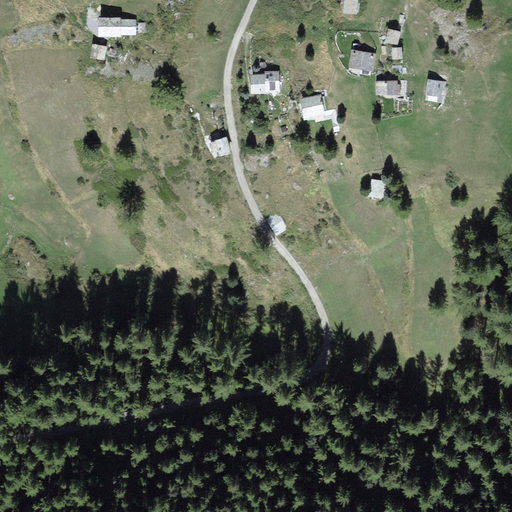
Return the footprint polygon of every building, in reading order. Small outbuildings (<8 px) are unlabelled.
[(358,0),(341,0),(340,14),(357,15),(358,0)] [(120,15),(98,14),(97,37),(119,38),(120,15)] [(135,33),(134,18),(123,19),(124,34),(135,33)] [(401,28),(387,24),(383,38),(397,42),(401,28)] [(106,43),(92,42),(91,56),(105,57),(106,43)] [(401,47),(391,47),(392,58),(401,57),(401,47)] [(376,51),(353,48),(350,66),(373,69),(376,51)] [(401,64),(388,64),(388,78),(401,78),(401,64)] [(276,72),(249,74),(251,95),(278,93),(276,72)] [(429,77),(426,99),(445,101),(447,79),(429,77)] [(399,80),(374,81),(374,94),(399,93),(399,80)] [(319,93),(298,96),(302,120),(322,117),(319,93)] [(224,137),(213,140),(218,157),(229,154),(224,137)] [(386,179),(372,176),(369,193),(383,195),(386,179)] [(277,209),(267,215),(277,234),(288,228),(277,209)]
